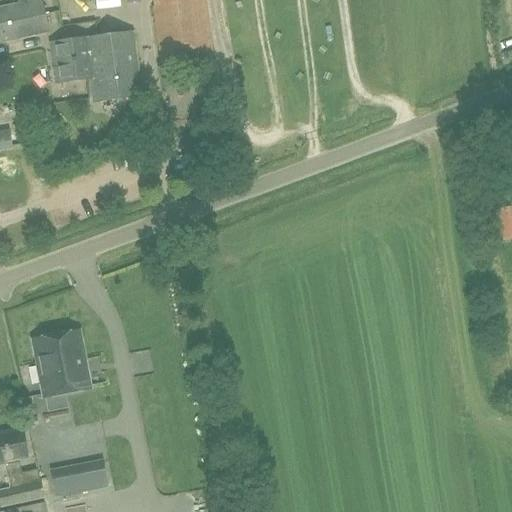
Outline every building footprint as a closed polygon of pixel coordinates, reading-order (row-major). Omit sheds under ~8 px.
[(0,45),(49,35),(41,0),(35,0),(0,7),(0,45)] [(160,65),(213,57),(205,0),(156,0),(157,7),(152,8),(160,65)] [(56,85),(90,80),(93,103),(141,97),(132,33),(51,44),(56,85)] [(511,210),(503,211),(505,242),(511,241),(511,210)] [(80,330),(61,333),(34,339),(46,395),(91,386),(80,330)] [(177,395),(145,402),(157,461),(138,465),(142,484),(188,475),(184,456),(189,455),(177,395)] [(0,510),(44,500),(38,477),(37,471),(21,475),(18,463),(29,461),(22,428),(0,433),(0,467),(3,467),(8,490),(0,491),(0,510)] [(57,494),(71,492),(66,468),(53,471),(57,494)]
